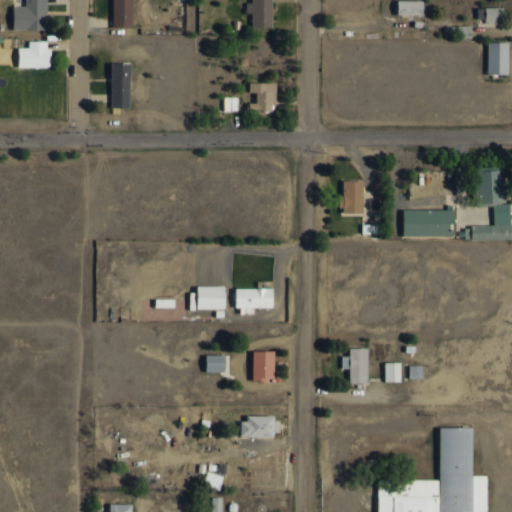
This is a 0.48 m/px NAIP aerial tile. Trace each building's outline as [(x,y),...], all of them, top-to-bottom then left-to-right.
[(24,0),(25,6),(13,6),(13,29),(46,29),(45,0),(24,0)] [(112,0),(113,27),(132,27),(131,0),(112,0)] [(252,27),(272,27),(271,0),(252,0),(252,2),(246,2),(246,13),(252,13),(252,27)] [(423,15),(423,0),(398,0),(398,15),(423,15)] [(477,21),(504,20),(503,7),(476,8),(477,21)] [(472,38),(472,26),(451,25),(451,37),(472,38)] [(50,67),(49,40),(29,41),(29,47),(18,48),(19,68),(50,67)] [(508,74),(509,42),(488,42),(487,74),(508,74)] [(129,108),(130,63),(111,63),(110,107),(129,108)] [(275,83),(249,83),(249,93),(256,93),(256,103),(249,103),(248,111),(274,111),(275,83)] [(238,110),(237,97),(223,97),(223,110),(238,110)] [(505,204),(504,166),(475,166),(476,204),(505,204)] [(362,212),(363,180),(341,180),(341,212),(362,212)] [(493,225),(464,226),(464,240),(511,239),(510,204),(493,204),(493,225)] [(454,236),(454,209),(403,209),(402,235),(454,236)] [(378,224),(362,224),(361,233),(378,233),(378,224)] [(224,285),(196,286),(197,309),(225,308),(224,285)] [(236,288),(236,313),(253,313),(253,307),(272,307),(272,288),(236,288)] [(367,382),(368,347),(349,347),(349,355),(342,355),(341,368),(349,368),(349,382),(367,382)] [(274,350),(252,350),(252,379),(274,380),(274,350)] [(205,355),(206,371),(225,371),(224,354),(205,355)] [(400,362),(384,362),(384,381),(400,381),(400,362)] [(408,378),(422,378),(423,365),(409,365),(408,378)] [(240,416),(240,436),(279,436),(279,417),(240,416)] [(466,511),(467,426),(432,426),(432,479),(370,478),(370,511),(466,511)] [(223,475),(207,472),(204,486),(219,490),(223,475)] [(221,511),(222,497),(212,497),(211,511),(221,511)]
